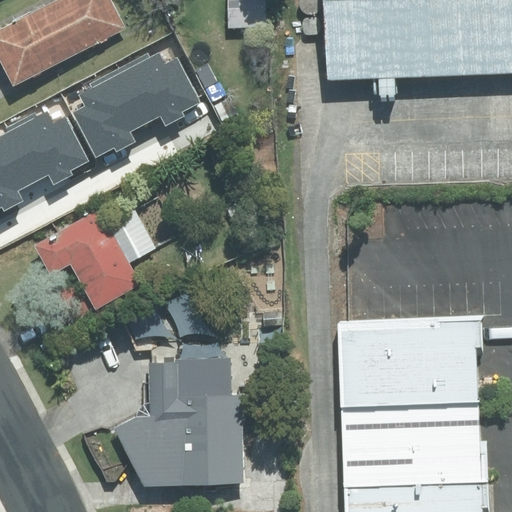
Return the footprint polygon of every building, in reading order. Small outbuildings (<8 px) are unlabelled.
[(58,0),(0,29),(0,74),(8,90),(124,32),(107,0),(58,0)] [(267,0),(225,0),(223,32),(265,35),(267,0)] [(511,0),(313,0),(313,9),(321,84),(511,77),(511,0)] [(89,104),(74,111),(97,160),(132,143),(127,133),(158,119),(165,124),(179,118),(176,111),(198,101),(179,59),(162,67),(158,56),(83,91),(89,104)] [(43,124),(0,145),(0,199),(5,209),(22,200),(16,189),(44,174),(51,186),(71,176),(71,168),(89,159),(70,122),(48,134),(43,124)] [(129,216),(107,227),(99,212),(26,248),(43,281),(65,270),(87,314),(138,288),(125,263),(147,252),(129,216)] [(476,511),(470,325),(333,330),(339,511),(476,511)] [(239,493),(239,398),(227,397),(228,365),(149,361),(146,418),(108,431),(136,492),(239,493)]
